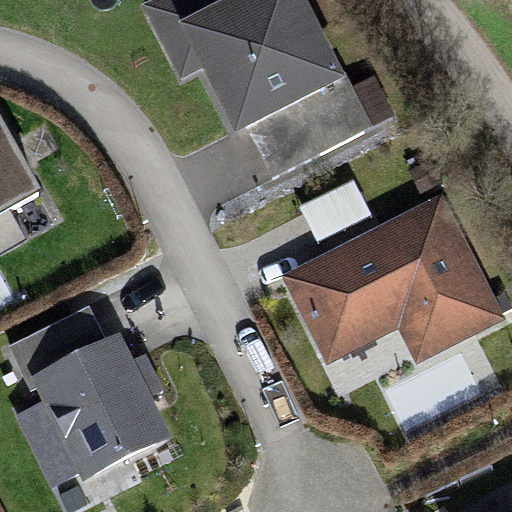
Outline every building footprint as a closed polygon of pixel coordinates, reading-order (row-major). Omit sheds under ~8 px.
[(245,127),(344,76),(304,0),(148,0),(141,4),(179,79),(201,68),(234,132),(245,127)] [(370,127),(344,76),(245,127),(271,177),(370,127)] [(0,253),(26,239),(9,208),(41,191),(0,116),(0,253)] [(298,207),(322,254),(376,227),(352,180),(298,207)] [(322,254),(279,276),(325,365),(396,329),(415,365),(505,320),(441,194),(376,227),(322,254)] [(82,481),(170,437),(149,396),(162,389),(144,354),(132,360),(118,332),(104,338),(88,306),(6,346),(29,393),(35,390),(41,402),(14,416),(49,488),(78,474),(82,481)]
